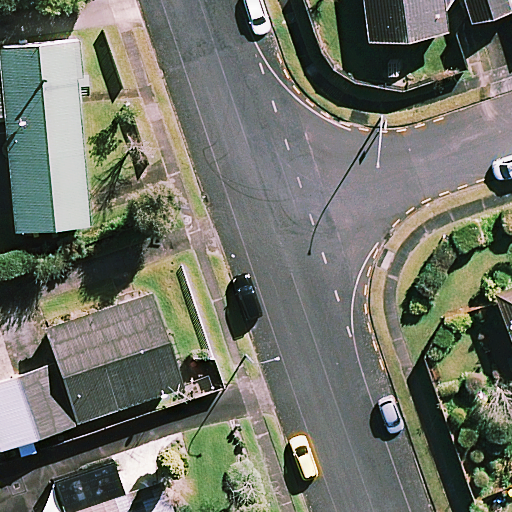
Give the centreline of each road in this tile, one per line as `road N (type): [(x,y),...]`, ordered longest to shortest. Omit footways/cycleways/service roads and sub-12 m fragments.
road 1 (residential): [(375,511),(262,204)]
road 2 (residential): [(511,125),(262,204)]
road 3 (residential): [(262,204),(195,0)]
